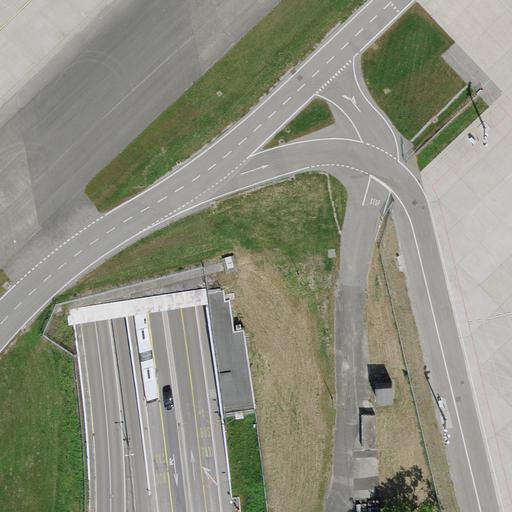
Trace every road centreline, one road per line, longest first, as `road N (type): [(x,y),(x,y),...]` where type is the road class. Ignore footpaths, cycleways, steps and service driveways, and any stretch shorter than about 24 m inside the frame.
road 1 (tertiary): [(42,0),(95,313),(111,511)]
road 2 (primary): [(189,511),(117,0)]
